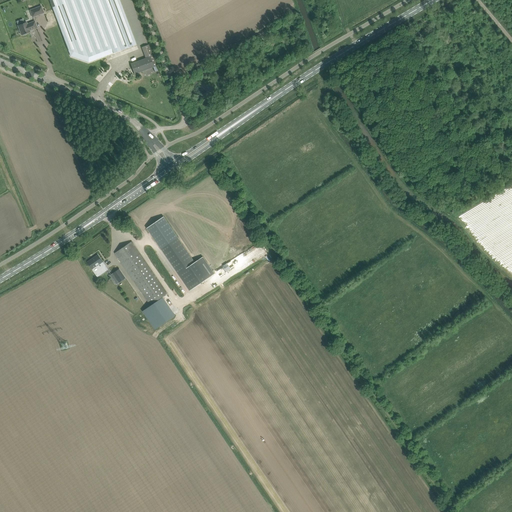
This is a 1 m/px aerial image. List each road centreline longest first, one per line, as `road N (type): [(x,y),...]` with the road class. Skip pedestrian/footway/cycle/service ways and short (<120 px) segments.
road 1 (track): [(214,164),(452,511)]
road 2 (primary): [(220,134),(432,0)]
road 3 (primary): [(0,278),(170,168)]
road 4 (unclassified): [(147,136),(184,119),(140,0)]
road 5 (tertiary): [(147,136),(120,112),(0,60)]
